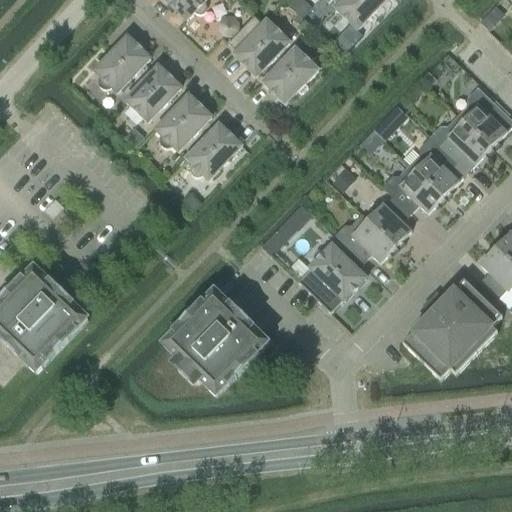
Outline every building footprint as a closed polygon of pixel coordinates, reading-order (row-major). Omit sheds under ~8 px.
[(162,0),(187,24),(195,16),(201,18),(205,16),(207,14),(208,10),(206,5),(210,0),(162,0)] [(346,0),(335,12),(358,34),(390,0),(346,0)] [(221,36),(239,35),(239,19),(221,19),(221,36)] [(264,29),(263,28),(255,20),(228,47),(237,56),(264,29)] [(237,56),(234,59),(257,81),(290,47),(267,24),(263,28),(264,29),(237,56)] [(128,40),(95,75),(101,80),(99,85),(100,89),(103,92),(107,93),(112,91),(118,97),(151,62),(128,40)] [(296,52),(263,86),(286,108),(319,74),(296,52)] [(159,69),(126,104),(149,126),(182,91),(159,69)] [(429,91),(437,84),(429,76),(421,84),(429,91)] [(458,120),(491,153),(511,131),(511,123),(478,91),(468,102),(468,109),(458,120)] [(189,99),(156,133),(162,139),(161,144),(162,148),(165,151),(168,151),(173,150),(179,155),(213,121),(189,99)] [(459,169),(468,177),(491,153),(458,120),(448,130),(441,130),(430,141),(459,169)] [(220,128),(186,163),(192,168),(191,173),(192,177),(195,180),(198,180),(203,179),(209,185),(243,150),(220,128)] [(468,177),(459,169),(430,141),(420,151),(421,158),(410,170),(444,202),(468,177)] [(444,202),(410,170),(400,179),(393,179),(386,187),(396,196),(392,200),(393,200),(392,201),(393,201),(411,218),(420,209),(429,218),(444,202)] [(344,195),(356,181),(346,172),(334,186),(344,195)] [(369,223),(368,225),(396,252),(412,235),(403,226),(411,218),(393,201),(392,201),(385,209),(384,208),(369,223)] [(273,260),(312,219),(301,209),(262,250),(273,260)] [(369,223),(363,218),(353,229),(345,229),(335,239),(345,249),(364,267),(372,258),(381,267),(396,252),(368,225),(369,223)] [(511,235),(511,236),(495,252),(511,268),(511,235)] [(311,273),(298,286),(331,317),(343,304),(344,305),(367,282),(332,249),(326,255),(325,254),(323,253),(321,253),(318,254),(316,256),(314,258),(314,261),(315,262),(317,265),(310,272),(311,273)] [(511,291),(511,268),(495,252),(481,268),(489,276),(481,285),(499,303),(508,294),(509,295),(511,291)] [(35,272),(0,309),(0,340),(37,377),(89,323),(35,272)] [(413,337),(403,348),(431,375),(441,384),(451,374),(456,379),(490,344),(497,336),(492,331),(502,321),(465,284),(455,294),(454,294),(443,305),(437,299),(427,309),(433,315),(412,337),(413,337)] [(216,296),(164,349),(180,364),(178,366),(178,373),(192,387),(200,387),(202,385),(218,400),(269,347),(216,296)]
